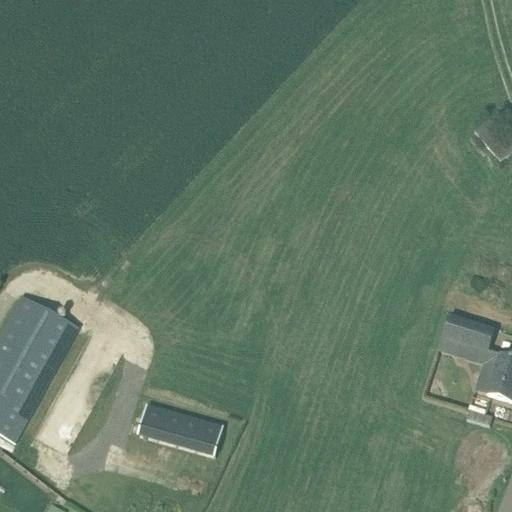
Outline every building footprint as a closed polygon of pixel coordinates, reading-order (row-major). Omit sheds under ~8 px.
[(0,339),(0,438),(16,447),(79,331),(22,299),(0,339)] [(488,354),(495,332),(448,318),(442,341),(488,354)] [(488,397),(511,404),(511,359),(492,354),(487,373),(494,375),(488,397)] [(216,460),(225,427),(148,406),(140,439),(216,460)] [(48,511),(60,492),(35,479),(18,469),(2,497),(28,511),(48,511)]
